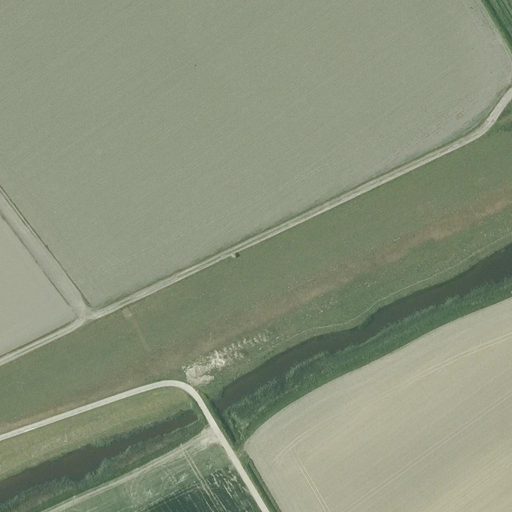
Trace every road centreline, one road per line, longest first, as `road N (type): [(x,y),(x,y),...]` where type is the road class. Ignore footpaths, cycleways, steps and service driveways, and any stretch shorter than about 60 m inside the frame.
road 1 (track): [(511,92),(487,128),(0,362)]
road 2 (track): [(263,511),(182,386),(151,388),(0,439)]
